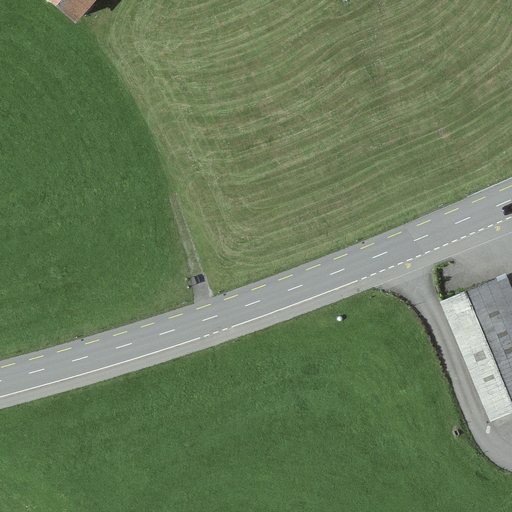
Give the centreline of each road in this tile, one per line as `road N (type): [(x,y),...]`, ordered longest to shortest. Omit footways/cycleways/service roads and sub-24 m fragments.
road 1 (secondary): [(511,200),(210,319),(0,382)]
road 2 (track): [(210,319),(166,170)]
